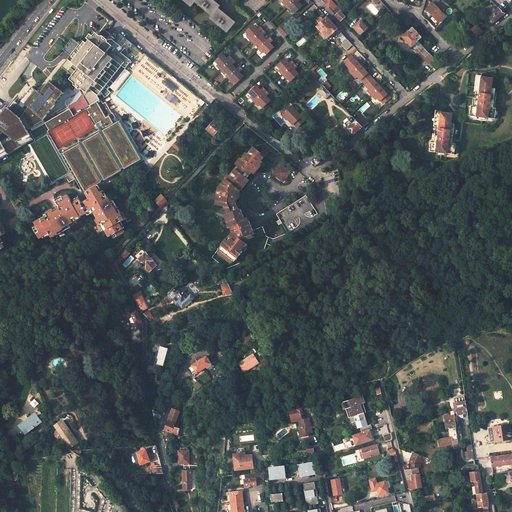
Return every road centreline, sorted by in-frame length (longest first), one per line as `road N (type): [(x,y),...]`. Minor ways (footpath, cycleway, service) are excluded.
road 1 (residential): [(144,384),(143,316),(111,261),(244,119)]
road 2 (residential): [(97,0),(244,119)]
road 3 (unclassified): [(321,166),(329,222),(234,286)]
road 4 (residential): [(168,482),(158,429),(188,361),(222,348)]
road 5 (residential): [(407,97),(511,13)]
road 6 (residential): [(316,0),(407,97)]
road 7 (residential): [(381,385),(413,511)]
